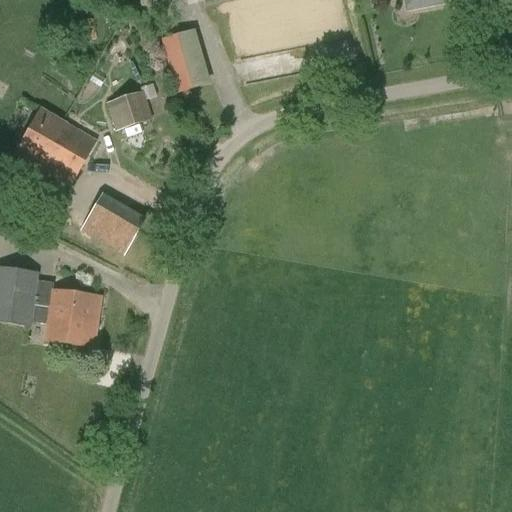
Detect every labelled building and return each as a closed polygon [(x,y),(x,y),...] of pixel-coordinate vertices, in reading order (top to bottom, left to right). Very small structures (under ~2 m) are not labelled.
[(403,0),(406,14),(456,3),(455,0),(403,0)] [(94,18),(83,20),(85,40),(97,38),(94,18)] [(162,40),(178,95),(210,86),(195,31),(162,40)] [(106,106),(116,133),(152,122),(144,93),(106,106)] [(58,166),(52,176),(71,187),(96,143),(41,111),(33,125),(58,139),(51,152),(60,158),(56,165),(58,166)] [(16,155),(52,176),(58,166),(56,165),(60,158),(51,152),(58,139),(33,125),(16,155)] [(102,195),(80,233),(124,258),(145,221),(102,195)] [(0,324),(31,329),(32,324),(46,325),(44,344),(94,350),(101,299),(52,293),(53,286),(37,284),(38,276),(0,271),(0,324)]
